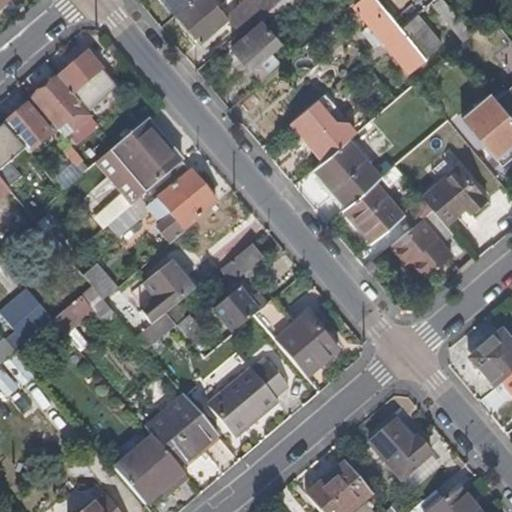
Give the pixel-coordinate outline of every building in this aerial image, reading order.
[(193,0),(162,0),(175,15),(193,0)] [(226,21),(206,0),(193,0),(175,15),(190,32),(198,42),(200,43),(201,42),(207,37),(226,21)] [(255,22),(265,14),(254,0),(227,23),(238,36),(255,22)] [(265,14),(275,5),(270,0),(253,0),(254,0),(265,14)] [(273,22),(294,3),(291,0),(280,0),(275,5),(265,14),(269,18),(273,22)] [(392,21),(374,0),(361,0),(353,8),(394,58),(411,44),(403,36),(399,30),(392,21)] [(410,22),(412,20),(404,11),(392,21),(399,30),(410,22)] [(261,25),(269,18),(265,14),(255,22),(258,27),(261,25)] [(403,36),(414,27),(410,22),(399,30),(403,36)] [(249,70),(270,52),(279,45),(261,25),(258,27),(231,48),(249,70)] [(411,44),(421,35),(414,27),(403,36),(411,44)] [(407,72),(424,59),(411,44),(394,58),(407,72)] [(260,84),(281,66),(271,55),(270,52),(249,70),(260,84)] [(116,89),(86,54),(56,79),(86,114),(103,99),(116,89)] [(511,69),(486,92),(489,95),(511,121),(511,69)] [(60,137),(87,116),(86,114),(56,79),(30,102),(60,137)] [(325,114),(334,107),(323,94),(306,109),(317,121),(325,114)] [(511,144),(511,121),(489,95),(468,112),(462,117),(461,119),(498,163),(511,152),(509,147),(511,144)] [(46,137),(22,109),(2,125),(24,150),(26,153),(46,137)] [(334,142),(324,130),(333,122),(325,114),(317,121),(306,109),(289,124),(321,162),(347,141),(342,135),(334,142)] [(182,163),(178,159),(145,121),(114,148),(108,153),(144,194),(182,163)] [(9,163),(24,150),(2,125),(0,127),(0,181),(7,190),(22,178),(9,163)] [(88,170),(108,153),(114,148),(106,139),(80,161),(82,163),(88,170)] [(380,178),(348,139),(347,141),(321,162),(313,170),(346,207),(376,182),(380,178)] [(88,170),(82,163),(77,168),(83,175),(88,170)] [(156,200),(189,172),(182,163),(144,194),(139,199),(154,218),(160,224),(170,216),(156,200)] [(486,199),(458,167),(422,198),(423,199),(432,210),(445,224),(464,207),(469,213),(486,199)] [(215,203),(189,172),(156,200),(170,216),(182,231),(215,203)] [(7,190),(0,181),(0,198),(8,191),(7,190)] [(404,214),(376,182),(346,207),(342,210),(370,243),(401,217),(404,214)] [(123,245),(154,218),(139,199),(107,226),(119,241),(123,245)] [(410,228),(432,210),(423,199),(404,214),(401,217),(410,228)] [(449,255),(441,245),(453,235),(445,224),(432,210),(410,228),(389,245),(405,263),(408,261),(423,278),(449,255)] [(184,233),(182,231),(170,216),(160,224),(156,228),(169,245),(184,233)] [(119,241),(107,226),(100,231),(112,246),(119,241)] [(239,275),(262,257),(252,245),(229,263),(239,275)] [(201,284),(177,257),(171,262),(194,289),(201,284)] [(166,313),(194,289),(171,262),(127,298),(150,325),(166,313)] [(98,269),(95,266),(82,276),(91,287),(102,300),(115,290),(111,285),(98,269)] [(115,282),(102,266),(98,269),(111,285),(115,282)] [(109,310),(102,300),(91,287),(80,296),(98,318),(102,315),(109,310)] [(232,332),(264,306),(258,299),(251,305),(239,290),(214,310),(232,332)] [(14,353),(45,326),(52,320),(27,291),(0,313),(0,336),(3,340),(14,353)] [(275,341),(294,325),(282,310),(287,306),(279,295),(265,307),(254,316),(259,322),(275,341)] [(105,318),(112,312),(109,310),(102,315),(105,318)] [(305,378),(336,352),(324,338),(329,334),(311,311),(294,325),(275,341),(305,378)] [(143,349),(175,323),(166,313),(150,325),(134,338),(143,349)] [(205,333),(190,316),(178,326),(192,344),(205,333)] [(511,374),(511,347),(500,333),(474,355),(473,366),(493,390),(511,374)] [(0,364),(14,353),(3,340),(0,343),(0,364)] [(237,367),(218,346),(203,358),(221,380),(237,367)] [(233,435),(275,399),(248,368),(206,403),(233,435)] [(214,434),(181,395),(143,427),(150,435),(176,466),(214,434)] [(400,480),(430,455),(415,437),(410,441),(394,422),(368,443),(400,480)] [(176,466),(150,435),(111,467),(143,503),(167,482),(173,488),(185,477),(176,466)] [(408,490),(438,465),(430,455),(400,480),(408,490)] [(319,511),(350,511),(370,495),(343,463),(306,496),(319,511)] [(117,511),(93,483),(85,491),(85,493),(62,511),(117,511)] [(479,511),(458,487),(445,499),(429,511),(479,511)] [(416,511),(429,511),(445,499),(437,489),(414,509),(416,511)]
